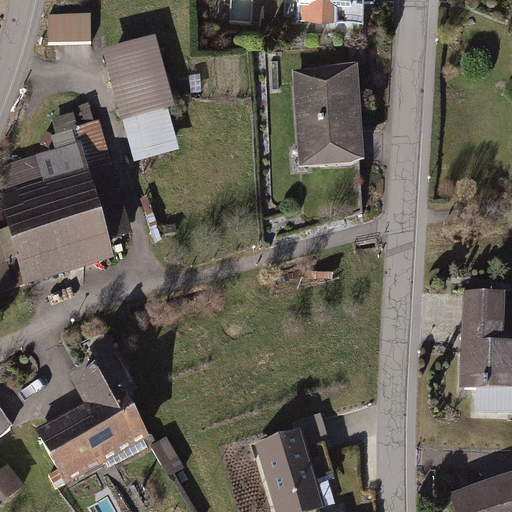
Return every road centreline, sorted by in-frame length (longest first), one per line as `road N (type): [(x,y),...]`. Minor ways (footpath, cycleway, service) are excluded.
road 1 (residential): [(0,346),(101,301),(401,221)]
road 2 (residential): [(401,221),(393,511)]
road 3 (residential): [(416,0),(401,221)]
